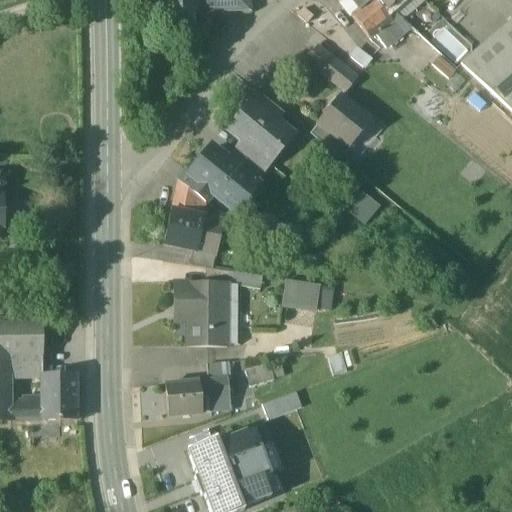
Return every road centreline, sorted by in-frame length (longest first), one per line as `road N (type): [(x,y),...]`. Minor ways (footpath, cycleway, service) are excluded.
road 1 (primary): [(120,511),(111,458),(107,191)]
road 2 (residential): [(107,191),(130,188),(211,76),(286,0)]
road 3 (primary): [(107,191),(103,0)]
